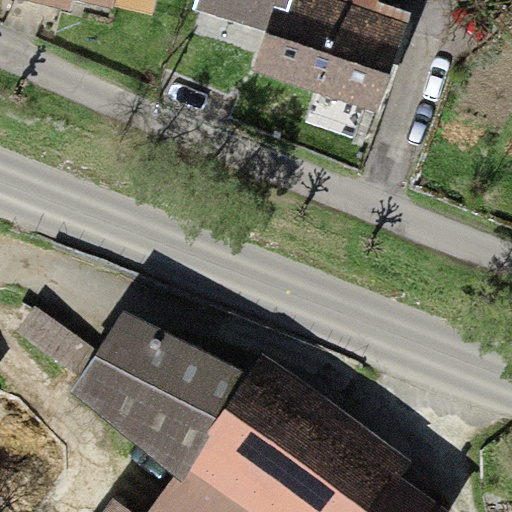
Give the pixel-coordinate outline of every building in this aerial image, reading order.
[(102,0),(0,0),(0,4),(97,27),(102,0)] [(256,19),(278,26),(283,9),(285,0),(194,0),(189,20),(250,39),(256,19)] [(395,42),(283,9),(278,26),(259,88),(370,122),(395,42)] [(32,317),(13,340),(43,364),(61,341),(32,317)] [(174,495),(245,395),(113,337),(73,411),(174,495)] [(403,471),(262,371),(245,395),(174,495),(161,511),(373,511),(388,492),(403,471)] [(416,511),(388,492),(373,511),(416,511)]
